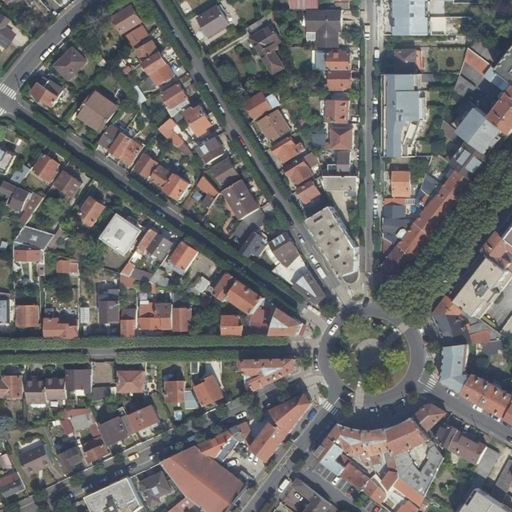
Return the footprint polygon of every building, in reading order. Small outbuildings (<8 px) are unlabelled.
[(114,18),(123,33),(142,21),(133,6),(114,18)] [(198,20),(209,38),(228,25),(217,8),(198,20)] [(447,9),(410,9),(410,30),(447,30),(447,9)] [(264,18),(250,26),(256,36),(253,38),(275,72),(285,66),(276,50),(281,47),(278,43),(278,42),(281,40),(282,39),(274,25),(274,21),(279,18),(277,10),(264,18)] [(318,10),(308,10),(309,31),(319,31),(319,47),(339,47),(339,32),(339,28),(343,28),(343,10),(318,10)] [(135,48),(149,37),(143,27),(128,36),(135,48)] [(491,46),(494,42),(484,34),(472,49),(482,57),(489,49),(491,46)] [(138,51),(145,62),(146,63),(162,53),(154,41),(138,51)] [(511,53),(507,49),(505,51),(494,42),(491,46),(501,53),(503,54),(504,53),(509,57),(499,70),(511,80),(511,53)] [(482,57),(472,49),(470,48),(466,61),(505,91),(508,90),(510,93),(508,96),(504,92),(499,98),(505,102),(502,107),(496,102),(492,107),(498,112),(493,118),(511,132),(511,80),(499,70),(494,66),(482,57)] [(87,62),(74,49),(57,67),(70,79),(87,62)] [(494,53),(489,49),(482,57),(494,66),(497,62),(497,60),(492,56),(494,53)] [(329,53),(329,70),(351,70),(351,53),(341,53),(341,50),(335,50),(335,53),(329,53)] [(418,51),(398,51),(398,73),(418,73),(418,51)] [(162,53),(146,63),(152,73),(168,63),(162,53)] [(100,54),(94,59),(100,65),(105,60),(100,54)] [(100,65),(103,69),(108,64),(105,60),(100,65)] [(152,73),(152,74),(159,85),(175,75),(168,63),(152,73)] [(331,71),(331,90),(344,90),(345,87),(352,87),(352,71),(331,71)] [(419,74),(385,75),(385,157),(417,156),(417,143),(416,143),(424,121),(424,91),(419,91),(419,74)] [(477,88),(461,75),(459,79),(456,89),(465,96),(470,90),(473,92),(477,88)] [(46,78),(42,84),(61,97),(65,91),(46,78)] [(61,97),(42,84),(41,83),(34,93),(54,107),(61,97)] [(169,110),(173,117),(179,112),(192,104),(189,98),(180,83),(164,94),(172,108),(169,110)] [(96,91),(79,115),(103,131),(120,107),(96,91)] [(257,119),(280,105),(274,94),(267,98),(264,93),(247,103),(257,119)] [(351,122),(351,99),(327,98),(326,122),(351,122)] [(470,101),(452,125),(461,132),(493,157),(511,132),(493,118),(470,101)] [(186,112),(193,123),(194,124),(208,115),(202,106),(195,110),(194,108),(186,112)] [(261,123),(271,139),(274,137),(276,140),(291,131),(280,111),(261,123)] [(208,115),(194,124),(201,136),(208,132),(207,129),(214,125),(208,115)] [(173,117),(161,129),(169,137),(172,141),(186,155),(191,153),(194,151),(174,130),(180,125),(173,117)] [(308,122),(307,117),(301,121),(304,127),(309,124),(308,122)] [(114,126),(102,143),(113,151),(125,133),(114,126)] [(334,138),(334,142),(334,149),(354,149),(354,129),(340,129),(335,129),(334,129),(334,138)] [(460,170),(475,181),(493,157),(461,132),(456,139),(466,147),(456,159),(453,157),(449,161),(460,170)] [(134,139),(125,133),(113,151),(122,157),(134,139)] [(325,144),(326,134),(314,133),(314,143),(325,144)] [(291,136),(273,147),(278,155),(280,154),(285,162),(301,153),(297,145),(291,136)] [(223,145),(218,137),(200,147),(209,163),(224,154),(220,146),(223,145)] [(145,147),(134,139),(122,157),(133,165),(145,147)] [(302,142),(297,145),(301,153),(307,149),(302,142)] [(0,171),(7,175),(17,156),(0,147),(0,171)] [(191,153),(186,155),(186,156),(196,166),(200,162),(193,154),(192,154),(191,153)] [(340,176),(351,176),(351,153),(340,153),(340,176)] [(137,168),(150,178),(160,163),(147,154),(137,168)] [(54,178),(52,176),(60,165),(45,155),(34,172),(48,182),(50,179),(52,181),(54,178)] [(314,175),(304,158),(287,168),(291,176),(293,175),(299,184),(314,175)] [(214,168),(225,186),(240,176),(230,159),(214,168)] [(165,188),(180,165),(177,163),(176,165),(175,165),(170,172),(162,166),(152,179),(165,188)] [(20,186),(31,170),(22,164),(10,182),(13,183),(20,186)] [(446,188),(461,199),(475,181),(460,170),(457,173),(453,169),(441,184),(446,188)] [(74,197),(83,184),(66,172),(56,185),(61,189),(60,191),(64,194),(65,191),(74,197)] [(411,172),(395,172),(395,196),(411,196),(411,172)] [(200,183),(205,176),(201,174),(196,181),(200,183)] [(177,175),(167,190),(181,199),(191,184),(177,175)] [(221,193),(205,176),(200,183),(199,185),(210,194),(203,205),(211,210),(221,193)] [(359,196),(359,176),(351,176),(340,176),(324,176),(328,191),(348,190),(348,196),(359,196)] [(244,180),(227,190),(245,219),(262,209),(244,180)] [(314,181),(299,190),(308,203),(315,199),(319,196),(322,195),(314,181)] [(11,196),(16,198),(12,208),(22,212),(30,193),(6,183),(2,192),(11,196)] [(399,246),(415,259),(461,199),(446,188),(436,201),(435,200),(433,202),(426,197),(422,202),(429,207),(419,221),(416,219),(413,224),(415,226),(399,246)] [(41,203),(44,198),(33,193),(31,198),(41,203)] [(12,207),(16,198),(11,196),(7,205),(12,207)] [(191,196),(184,206),(190,210),(197,200),(191,196)] [(93,227),(106,208),(92,198),(81,214),(88,219),(86,222),(93,227)] [(19,223),(26,225),(38,208),(31,203),(26,210),(27,211),(19,223)] [(386,205),(385,217),(405,219),(408,205),(407,205),(386,205)] [(359,278),(359,248),(332,206),(309,220),(347,282),(348,283),(349,284),(351,285),(352,285),(353,285),(354,285),(356,284),(357,283),(358,282),(359,281),(359,278)] [(258,230),(270,222),(262,209),(245,219),(235,234),(248,243),(256,232),(258,230)] [(511,215),(500,230),(511,239),(511,215)] [(126,253),(141,231),(135,227),(135,226),(133,224),(130,221),(127,221),(126,221),(119,216),(104,238),(126,253)] [(388,239),(389,239),(397,240),(398,233),(402,234),(403,228),(405,228),(406,220),(387,219),(385,231),(387,231),(386,238),(388,239)] [(19,234),(14,242),(44,251),(52,240),(55,235),(25,226),(19,234)] [(52,240),(44,251),(51,253),(66,233),(59,229),(55,235),(52,240)] [(158,233),(152,229),(139,247),(145,251),(147,249),(158,233)] [(511,256),(511,257),(509,260),(506,258),(506,255),(510,250),(511,249),(511,239),(500,230),(485,250),(511,271),(511,256)] [(254,252),(261,257),(267,247),(268,247),(262,243),(265,239),(256,232),(248,243),(243,251),(251,257),(254,252)] [(275,250),(282,263),(287,269),(301,255),(302,255),(288,232),(270,243),(275,250)] [(173,244),(158,233),(147,249),(162,259),(173,244)] [(385,252),(385,264),(397,249),(395,247),(397,245),(389,239),(388,239),(388,244),(385,244),(385,249),(388,249),(388,252),(385,252)] [(199,253),(183,241),(170,261),(186,272),(199,253)] [(396,284),(415,259),(399,246),(397,245),(395,247),(397,249),(385,264),(385,281),(396,284)] [(41,261),(41,251),(22,251),(22,248),(17,248),(17,251),(16,251),(16,261),(41,261)] [(270,253),(279,266),(282,263),(275,250),(270,253)] [(465,276),(496,300),(511,279),(511,271),(485,250),(465,276)] [(69,258),(58,255),(58,273),(77,273),(77,264),(72,264),(72,261),(69,262),(69,258)] [(295,286),(317,303),(318,304),(327,296),(326,294),(311,272),(305,278),(296,269),(304,261),(301,255),(287,269),(282,263),(279,266),(273,271),(295,286)] [(136,276),(150,279),(151,272),(137,269),(136,276)] [(156,272),(149,283),(156,285),(161,279),(162,277),(156,272)] [(240,281),(229,273),(214,294),(225,302),(228,297),(240,281)] [(128,277),(120,274),(120,287),(136,288),(136,282),(135,282),(136,279),(132,278),(128,277)] [(482,319),(496,300),(465,276),(451,295),(467,307),(482,319)] [(161,279),(156,285),(157,285),(173,291),(177,284),(161,279)] [(203,293),(209,283),(203,279),(196,289),(202,294),(203,293)] [(265,298),(240,281),(228,297),(250,312),(245,320),(249,322),(253,314),(256,309),(258,308),(265,298)] [(196,289),(191,296),(199,299),(202,294),(196,289)] [(181,293),(173,291),(173,310),(181,310),(181,293)] [(0,322),(10,322),(10,294),(0,292),(0,322)] [(202,294),(199,299),(208,302),(211,303),(212,297),(206,295),(203,293),(202,294)] [(485,342),(492,341),(491,330),(484,331),(471,336),(470,331),(476,328),(473,321),(467,323),(468,328),(466,329),(461,315),(467,307),(451,295),(436,314),(441,326),(443,330),(444,334),(446,340),(447,345),(447,347),(471,344),(478,343),(485,342)] [(110,296),(102,296),(102,322),(120,322),(119,302),(110,302),(110,296)] [(140,330),(163,329),(163,319),(157,319),(157,304),(149,304),(150,312),(140,312),(140,330)] [(163,319),(163,329),(173,330),(172,305),(162,305),(163,307),(159,307),(159,310),(162,310),(163,319)] [(19,326),(39,326),(39,307),(19,307),(19,326)] [(303,325),(279,309),(274,325),(261,323),(263,321),(268,311),(260,310),(256,309),(253,314),(249,322),(250,334),(250,335),(298,335),(303,325)] [(89,323),(89,310),(81,310),(81,324),(89,323)] [(136,321),(136,310),(123,310),(123,337),(135,337),(135,329),(137,329),(136,321)] [(181,310),(173,310),(174,331),(191,331),(191,321),(191,318),(191,310),(181,310)] [(223,316),(223,336),(242,336),(242,334),(250,334),(249,322),(245,320),(239,316),(223,316)] [(46,320),(46,338),(79,337),(78,321),(67,320),(67,318),(59,318),(60,319),(51,320),(46,320)] [(511,340),(510,339),(492,341),(485,342),(485,354),(500,354),(500,350),(508,349),(511,349),(511,340)] [(471,344),(447,347),(447,349),(447,352),(448,354),(448,356),(445,374),(445,377),(443,381),(465,393),(475,376),(468,372),(469,367),(471,367),(472,359),(470,359),(471,344)] [(244,384),(249,394),(297,371),(296,360),(237,361),(238,373),(246,373),(246,375),(244,376),(244,384)] [(86,370),(68,370),(69,389),(77,389),(77,396),(86,396),(86,390),(92,390),(91,376),(86,376),(86,370)] [(144,392),(144,372),(121,372),(121,391),(144,392)] [(475,376),(465,393),(509,418),(511,412),(511,394),(501,389),(503,385),(494,379),(491,383),(476,374),(475,376)] [(0,380),(0,397),(22,397),(22,376),(4,377),(4,381),(0,380)] [(223,397),(217,385),(213,377),(207,380),(208,383),(205,384),(204,381),(201,383),(202,385),(196,389),(204,406),(223,397)] [(37,379),(28,380),(28,405),(48,404),(48,400),(68,399),(67,381),(61,381),(61,379),(47,380),(47,382),(37,383),(37,379)] [(185,409),(200,409),(192,392),(188,392),(188,390),(185,390),(185,382),(167,382),(167,402),(185,402),(185,409)] [(251,450),(267,462),(312,404),(306,395),(260,417),(262,420),(274,415),(278,422),(274,426),(271,424),(251,450)] [(418,415),(415,417),(432,439),(433,441),(435,443),(437,441),(430,430),(448,413),(434,405),(427,406),(425,408),(423,410),(421,413),(418,415)] [(153,406),(141,411),(149,427),(160,422),(157,416),(157,415),(153,406)] [(69,411),(69,419),(72,418),(92,413),(92,410),(69,411)] [(149,427),(141,411),(130,417),(134,425),(133,425),(137,433),(149,427)] [(92,413),(72,418),(75,430),(89,427),(97,423),(92,413)] [(110,446),(137,433),(133,425),(128,414),(102,427),(110,446)] [(401,477),(427,497),(427,495),(443,464),(446,458),(437,447),(435,443),(433,441),(428,444),(431,450),(428,455),(431,457),(423,472),(414,465),(408,451),(432,439),(415,417),(413,419),(410,421),(407,422),(404,424),(401,425),(397,426),(394,428),(390,429),(402,477),(401,477)] [(97,423),(89,427),(96,440),(103,437),(97,423)] [(250,432),(246,423),(238,427),(244,439),(247,447),(248,445),(250,432)] [(342,424),(318,456),(363,490),(366,486),(368,487),(365,491),(381,503),(387,495),(382,488),(377,496),(372,492),(377,485),(371,479),(351,463),(348,467),(338,460),(347,449),(355,455),(359,450),(361,449),(364,462),(373,460),(366,431),(361,430),(357,429),(355,429),(350,427),(346,426),(342,424)] [(443,428),(437,441),(435,443),(437,447),(440,442),(451,448),(460,431),(460,430),(452,426),(450,431),(443,427),(443,428)] [(207,511),(229,511),(248,487),(243,483),(237,478),(238,476),(222,464),(239,442),(244,439),(238,427),(228,432),(229,434),(201,447),(200,445),(163,463),(187,497),(196,503),(205,510),(207,511)] [(369,431),(366,431),(373,460),(375,465),(382,463),(380,457),(378,454),(389,451),(389,456),(392,471),(384,482),(391,490),(395,485),(401,477),(402,477),(390,429),(387,429),(384,430),(381,430),(377,431),(372,431),(369,431)] [(489,447),(460,431),(451,448),(480,463),(489,447)] [(104,439),(103,437),(96,440),(94,441),(94,442),(83,447),(91,463),(109,454),(102,441),(104,439)] [(19,455),(29,476),(55,463),(45,443),(19,455)] [(480,463),(470,481),(481,488),(500,453),(489,447),(480,463)] [(76,468),(74,465),(83,461),(77,448),(59,457),(66,473),(76,468)] [(9,452),(0,455),(0,459),(4,469),(14,464),(9,452)] [(497,499),(511,476),(511,459),(511,460),(491,495),(497,499)] [(511,511),(511,508),(503,503),(497,499),(491,495),(481,488),(470,481),(443,464),(427,495),(432,498),(453,511),(511,511)] [(237,478),(243,483),(251,473),(245,468),(238,476),(237,478)] [(170,491),(163,474),(141,484),(149,501),(170,491)] [(25,488),(23,483),(18,485),(17,482),(19,481),(18,478),(15,479),(14,475),(0,481),(0,482),(7,497),(25,488)] [(511,476),(497,499),(503,503),(508,493),(511,486),(511,476)] [(131,477),(88,496),(94,511),(145,511),(146,511),(131,477)] [(422,506),(427,497),(401,477),(395,485),(422,506)] [(315,499),(305,511),(326,511),(329,508),(333,511),(342,511),(333,504),(331,507),(318,496),(319,494),(300,479),(295,486),(307,496),(309,494),(315,499)] [(382,488),(377,485),(372,492),(377,496),(382,488)] [(503,503),(511,508),(511,495),(508,493),(503,503)] [(331,507),(333,504),(319,494),(318,496),(331,507)] [(427,497),(420,509),(426,511),(432,498),(427,495),(427,497)] [(185,511),(196,503),(187,497),(168,511),(185,511)] [(419,511),(420,509),(410,501),(406,506),(405,505),(400,511),(419,511)]
